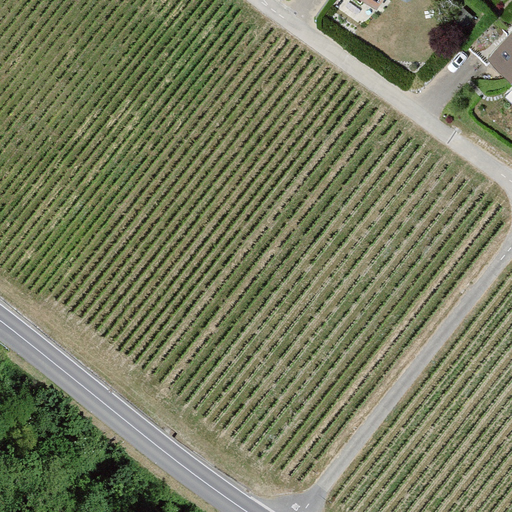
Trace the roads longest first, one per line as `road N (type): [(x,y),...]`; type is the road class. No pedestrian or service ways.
road 1 (residential): [(298,511),(511,254)]
road 2 (tertiary): [(255,511),(0,323)]
road 3 (residential): [(263,0),(511,176)]
